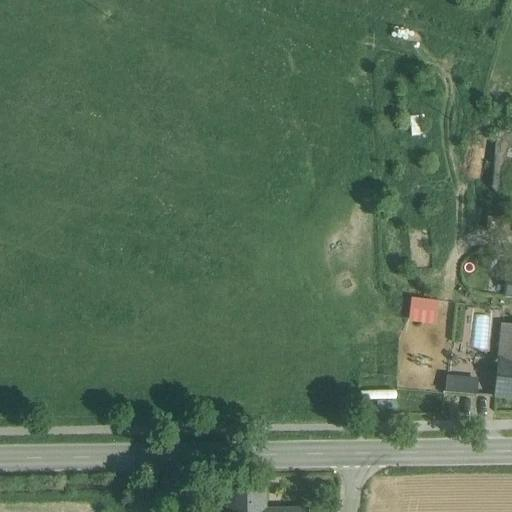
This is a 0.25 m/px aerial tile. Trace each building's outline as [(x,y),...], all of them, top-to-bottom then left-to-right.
[(511,133),(510,131),(500,130),(495,135),(490,188),(495,193),(504,194),(508,191),(511,191),(511,133)] [(411,297),(408,322),(436,325),(438,300),(411,297)] [(511,399),(511,325),(501,324),(493,398),(511,399)] [(476,394),(476,377),(444,377),(444,393),(476,394)] [(265,486),(227,486),(227,511),(265,511),(265,510),(265,486)]
